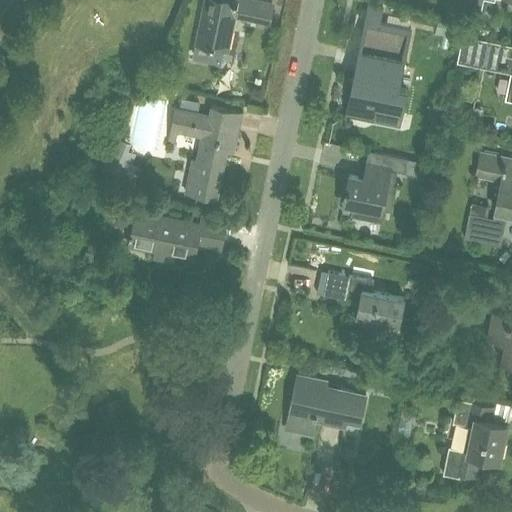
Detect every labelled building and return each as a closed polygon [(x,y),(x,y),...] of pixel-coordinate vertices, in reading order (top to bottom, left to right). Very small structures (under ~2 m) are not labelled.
[(205,0),(197,42),(227,48),(231,29),(227,29),(230,13),(269,21),(272,3),(256,0),(205,0)] [(346,111),(372,117),(399,122),(407,88),(398,86),(410,28),(379,21),(382,7),(369,4),(346,111)] [(462,38),(458,56),(485,61),(483,66),(511,72),(511,82),(509,99),(511,99),(511,44),(490,40),(477,37),(463,34),(462,38)] [(186,192),(216,199),(225,156),(222,155),(223,149),(233,151),(238,129),(236,129),(240,112),(241,112),(242,111),(212,105),(210,114),(175,107),(167,144),(174,145),(178,130),(205,135),(200,159),(193,158),(186,192)] [(116,135),(100,175),(121,184),(128,168),(135,152),(132,150),(128,149),(131,142),(116,135)] [(381,209),(390,168),(404,171),(407,158),(370,150),(364,177),(349,174),(344,202),(354,204),(351,214),(375,219),(377,208),(381,209)] [(469,212),(467,225),(464,237),(501,244),(503,232),(508,212),(511,212),(511,157),(482,152),(478,171),(503,177),(494,217),(469,212)] [(129,244),(194,257),(196,244),(221,249),(227,221),(201,216),(200,223),(153,213),(153,210),(124,204),(122,216),(134,219),(129,244)] [(101,257),(87,251),(82,263),(97,268),(101,257)] [(321,269),(316,292),(323,294),(347,299),(349,285),(352,275),(328,270),(321,269)] [(359,339),(383,344),(388,320),(399,322),(405,297),(362,288),(356,314),(364,315),(359,339)] [(497,379),(511,381),(511,323),(510,323),(511,314),(493,311),(487,338),(505,342),(497,379)] [(291,430),(312,434),(316,418),(345,424),(346,418),(360,421),(366,392),(326,383),(327,378),(298,372),(291,402),(297,403),(291,430)] [(402,380),(385,376),(381,392),(399,395),(402,380)] [(443,473),(463,477),(463,474),(475,476),(480,456),(499,460),(507,423),(490,419),(493,405),(470,401),(470,403),(457,400),(453,421),(468,424),(463,449),(448,446),(443,473)] [(413,412),(401,409),(396,434),(408,436),(413,412)]
